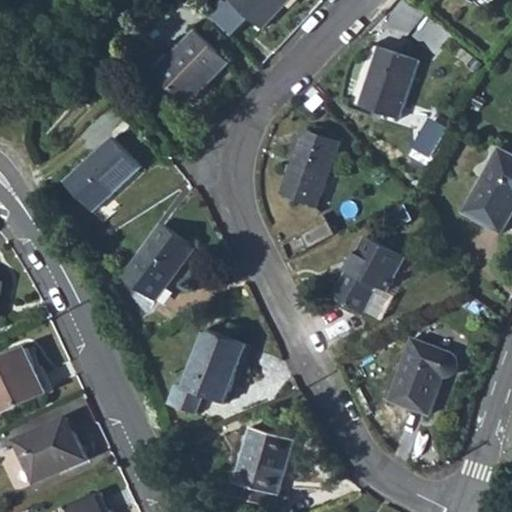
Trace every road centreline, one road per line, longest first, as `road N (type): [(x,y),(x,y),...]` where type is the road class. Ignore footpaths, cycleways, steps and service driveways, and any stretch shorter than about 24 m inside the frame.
road 1 (residential): [(455,511),(399,488),(357,453),(246,224),(240,160),(263,104),(356,0)]
road 2 (tertiary): [(174,511),(53,255),(0,180)]
road 3 (residential): [(467,511),(511,374)]
